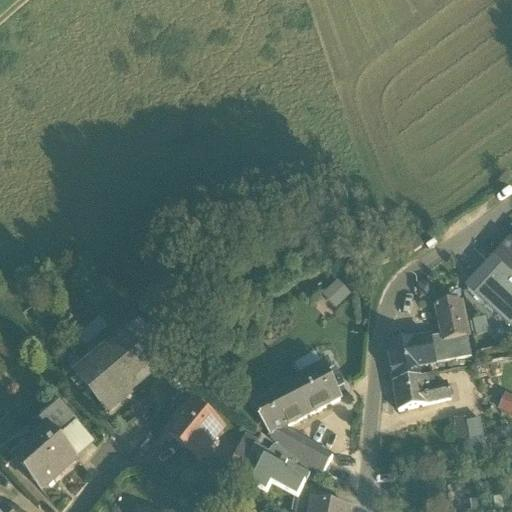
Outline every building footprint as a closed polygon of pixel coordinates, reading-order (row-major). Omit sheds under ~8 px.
[(511,244),(496,261),(511,276),(511,244)] [(511,324),(511,276),(496,261),(495,261),(467,292),(508,329),(511,324)] [(351,295),(337,282),(322,297),(336,311),(351,295)] [(443,339),(448,361),(470,356),(458,303),(436,308),(443,339)] [(486,320),(472,323),(475,337),(489,335),(486,320)] [(124,338),(150,370),(168,355),(142,324),(124,338)] [(77,377),(103,409),(120,395),(122,398),(153,373),(150,370),(124,338),(77,377)] [(428,342),(432,368),(471,361),(470,356),(448,361),(443,339),(428,342)] [(388,349),(394,385),(419,380),(417,370),(432,368),(428,342),(388,349)] [(301,380),(321,369),(314,356),(294,367),(301,380)] [(264,431),(268,439),(283,430),(338,401),(321,369),(301,380),(252,406),(266,429),(264,431)] [(421,380),(427,407),(450,402),(447,386),(438,388),(435,376),(421,380)] [(398,414),(427,407),(421,380),(419,380),(394,385),(398,414)] [(511,398),(506,396),(498,412),(511,418),(511,398)] [(48,431),(59,444),(78,428),(79,427),(60,406),(39,424),(47,433),(48,431)] [(169,439),(198,463),(222,434),(193,410),(186,419),(184,418),(175,429),(177,430),(169,439)] [(455,441),(469,440),(465,425),(464,419),(453,420),(455,441)] [(480,422),(465,425),(469,440),(473,456),(487,452),(480,422)] [(95,448),(78,428),(59,444),(76,465),(95,448)] [(310,474),(319,479),(331,458),(283,430),(268,439),(266,442),(275,449),(298,466),(310,474)] [(16,466),(41,495),(77,465),(76,465),(59,444),(48,431),(47,433),(33,445),(36,448),(16,466)] [(229,474),(243,480),(256,451),(259,445),(245,438),(229,474)] [(13,462),(16,466),(36,448),(33,445),(13,462)] [(298,466),(275,449),(268,457),(295,471),(298,466)] [(265,474),(302,494),(302,493),(310,479),(295,471),(268,457),(256,451),(243,480),(242,481),(253,487),(259,490),(265,474)] [(259,490),(253,487),(251,491),(267,499),(272,490),(297,504),(302,494),(265,474),(259,490)] [(295,511),(313,511),(315,504),(316,500),(302,493),(302,494),(297,504),(295,511)]
